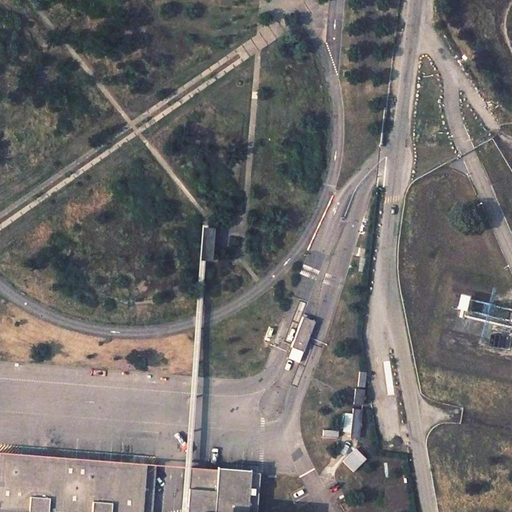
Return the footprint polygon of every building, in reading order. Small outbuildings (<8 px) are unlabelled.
[(314,321),(303,316),(291,346),(302,351),(314,321)] [(356,388),(354,403),(364,404),(366,389),(356,388)] [(360,411),(342,410),(342,435),(359,435),(360,411)] [(0,511),(153,511),(157,465),(0,452),(0,511)] [(230,471),(189,467),(186,511),(259,511),(261,473),(249,472),(249,468),(230,467),(230,471)]
